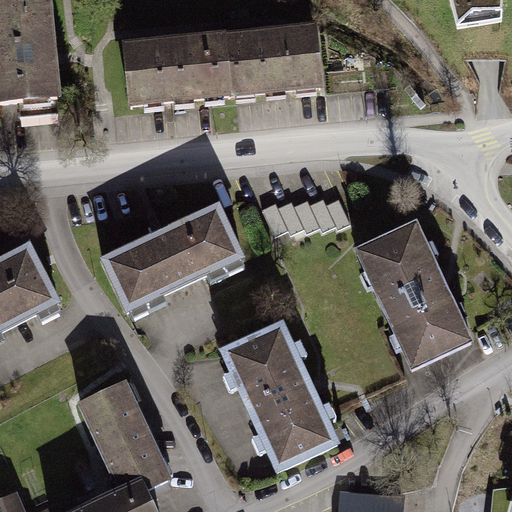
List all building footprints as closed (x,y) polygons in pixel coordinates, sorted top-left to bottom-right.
[(39,0),(0,0),(0,108),(55,104),(46,5),(40,6),(39,0)] [(499,0),(446,0),(450,36),(503,29),(499,0)] [(312,31),(122,52),(128,118),(321,95),(312,31)] [(264,222),(278,241),(289,233),(299,247),(348,211),(339,199),(330,206),(324,198),(313,207),(303,193),(264,222)] [(212,205),(93,261),(118,314),(237,258),(212,205)] [(409,224),(351,252),(409,372),(467,345),(409,224)] [(22,243),(0,253),(0,329),(53,304),(22,243)] [(278,328),(216,357),(273,477),(335,449),(278,328)] [(110,489),(56,511),(153,511),(143,488),(170,476),(131,385),(75,409),(110,489)] [(400,511),(401,498),(340,493),(338,511),(400,511)] [(17,511),(13,500),(0,504),(0,511),(17,511)]
